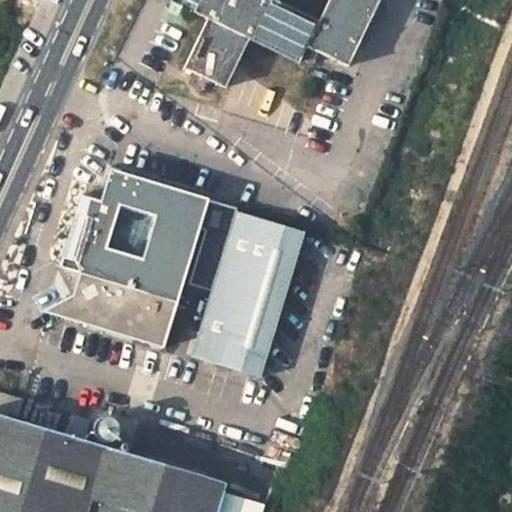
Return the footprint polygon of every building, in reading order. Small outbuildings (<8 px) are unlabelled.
[(198,0),(195,7),(207,14),(181,65),(223,86),(248,35),(298,60),(305,46),(345,66),(377,0),(328,0),(319,19),(281,0),(198,0)] [(206,198),(206,197),(119,171),(121,167),(111,164),(101,199),(80,194),(59,265),(66,267),(77,291),(72,294),(63,320),(161,350),(198,225),(206,198)] [(213,283),(234,211),(235,207),(206,198),(198,225),(205,227),(191,276),(213,283)] [(260,380),(304,232),(234,211),(213,283),(190,359),(260,380)] [(36,311),(63,320),(72,294),(36,311)] [(0,388),(0,511),(215,511),(224,483),(2,416),(3,412),(19,417),(25,396),(0,388)]
